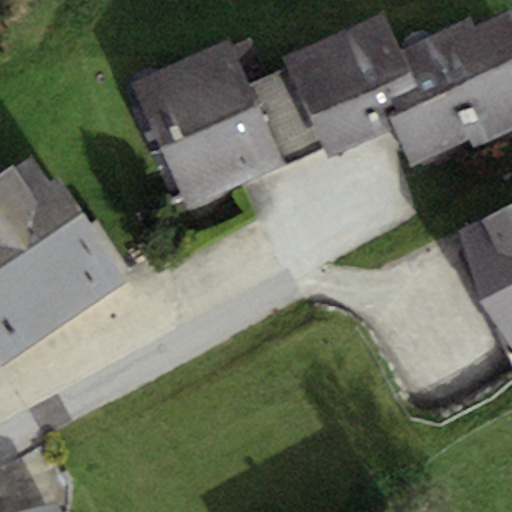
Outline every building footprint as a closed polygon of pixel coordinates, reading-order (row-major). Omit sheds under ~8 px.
[(390,29),(294,68),(338,174),(399,149),(420,198),(511,160),(511,22),(405,66),(390,29)] [(238,56),(141,95),(189,212),(286,173),(238,56)] [(49,170),(0,205),(0,366),(11,381),(136,291),(49,170)] [(511,226),(464,248),(511,351),(511,226)] [(0,500),(0,511),(75,511),(66,485),(0,500)]
